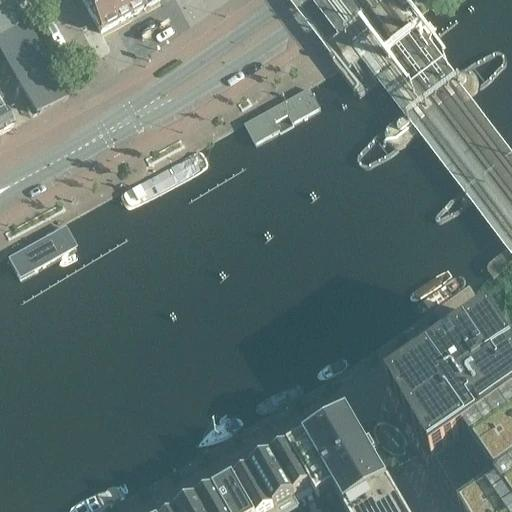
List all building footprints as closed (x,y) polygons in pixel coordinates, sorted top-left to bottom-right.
[(9,0),(0,0),(0,58),(31,113),(36,110),(39,115),(66,99),(26,29),(9,0)] [(111,0),(81,0),(100,34),(123,21),(111,0)] [(111,0),(123,21),(148,7),(143,0),(111,0)] [(459,75),(392,125),(389,127),(387,130),(385,133),(384,135),(384,138),(384,140),(385,143),(388,146),(392,149),(394,150),(396,150),(399,149),(402,147),(472,94),(475,93),(476,91),(477,88),(477,85),(477,83),(476,80),(473,76),(471,74),(468,73),(465,73),(463,73),(461,73),(459,75)] [(321,113),(310,94),(246,130),(256,150),(321,113)] [(0,135),(12,129),(9,123),(10,123),(0,106),(0,135)] [(202,174),(195,160),(123,197),(130,211),(202,174)] [(511,160),(460,200),(459,201),(459,203),(459,204),(460,206),(462,208),(463,209),(465,209),(467,209),(468,208),(511,174),(511,160)] [(64,230),(8,261),(18,280),(75,249),(64,230)] [(511,511),(511,351),(490,320),(388,389),(459,511),(511,511)] [(403,511),(396,500),(348,416),(327,428),(313,437),(312,436),(289,449),(318,500),(319,499),(316,493),(329,485),(333,492),(344,511),(403,511)] [(318,500),(289,449),(270,460),(298,509),(299,508),(294,500),(311,490),(317,501),(318,500)] [(292,511),(298,509),(270,460),(251,471),(275,511),(292,511)] [(275,511),(251,471),(233,482),(250,511),(275,511)] [(250,511),(233,482),(214,493),(225,511),(250,511)] [(225,511),(214,493),(195,503),(200,511),(225,511)] [(200,511),(195,503),(180,511),(200,511)]
